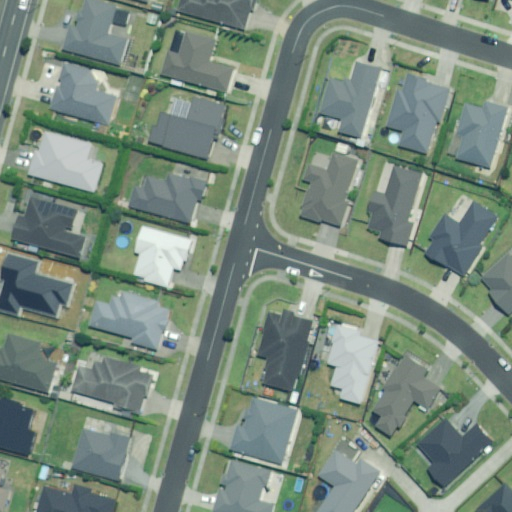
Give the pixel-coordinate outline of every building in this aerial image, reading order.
[(119,7),(94,0),(86,0),(79,27),(73,26),(67,49),(125,66),(132,40),(111,35),(119,7)] [(257,0),(181,0),(179,11),(247,30),(252,11),(254,11),(257,0)] [(217,41),(185,32),(179,54),(169,51),(163,75),(230,93),(237,69),(212,62),(217,41)] [(384,69),(359,62),(353,84),(332,79),(323,114),(345,120),(341,132),(366,139),(384,69)] [(105,75),(64,64),(52,109),(112,125),(119,95),(101,91),(105,75)] [(428,80),(409,75),(404,91),(399,90),(389,127),(405,131),(401,146),(430,154),(440,119),(444,120),(453,90),(427,83),(428,80)] [(228,106),(196,97),(194,104),(176,98),(171,114),(166,113),(162,127),(157,125),(152,142),(211,160),(228,106)] [(511,109),(488,102),(485,110),(466,104),(458,135),(465,137),(458,158),(493,168),(511,109)] [(93,145),(47,133),(42,151),(39,150),(32,175),(97,193),(105,165),(89,160),(93,145)] [(349,147),(338,143),(329,170),(310,164),(305,180),(312,182),(301,216),(323,223),(324,221),(343,227),(350,203),(347,202),(360,161),(346,156),(349,147)] [(420,174),(390,165),(382,193),(373,190),(366,211),(370,213),(366,227),(380,232),(378,237),(405,245),(412,222),(406,221),(420,174)] [(171,174),(169,182),(150,177),(147,190),(136,187),(131,207),(193,223),(200,197),(205,198),(209,183),(171,174)] [(80,210),(32,197),(27,217),(22,215),(16,240),(81,258),(87,237),(67,232),(69,226),(75,228),(80,210)] [(497,216),(471,200),(458,222),(443,213),(428,237),(432,239),(424,252),(461,275),(497,216)] [(192,241),(144,227),(137,252),(142,254),(135,278),(170,287),(176,266),(184,268),(192,241)] [(511,307),(511,256),(507,252),(480,277),(490,287),(487,289),(508,312),(511,307)] [(37,262),(6,254),(0,276),(6,278),(0,301),(0,308),(19,314),(21,306),(56,316),(59,304),(67,306),(73,285),(33,274),(37,262)] [(159,303),(117,291),(113,306),(98,302),(92,326),(135,338),(134,343),(161,350),(171,310),(158,307),(159,303)] [(286,313),(285,316),(270,313),(259,356),(271,359),(264,384),(296,392),(305,358),(307,358),(316,321),(286,313)] [(382,339),(340,327),(330,364),(339,366),(333,386),(346,389),(343,399),(364,404),(382,339)] [(0,348),(0,379),(51,393),(59,363),(43,359),(47,345),(10,335),(6,350),(0,348)] [(431,369),(409,354),(385,388),(389,390),(375,410),(385,417),(378,426),(394,437),(418,402),(429,410),(443,389),(426,377),(431,369)] [(143,369),(106,358),(104,364),(97,362),(95,371),(80,367),(73,391),(117,403),(117,405),(144,413),(154,376),(142,372),(143,369)] [(0,448),(32,457),(38,434),(29,431),(35,410),(25,408),(26,404),(8,399),(7,404),(0,402),(0,448)] [(299,411),(253,399),(246,427),(237,430),(232,450),(286,464),(299,411)] [(465,438),(447,419),(419,445),(435,462),(429,467),(446,486),(495,441),(480,424),(465,438)] [(114,436),(82,429),(73,471),(123,482),(133,437),(115,433),(114,436)] [(359,466),(336,451),(320,476),(337,487),(320,511),(355,511),(382,472),(363,460),(359,466)] [(273,472),(233,461),(229,476),(225,475),(215,511),(274,511),(276,505),(261,502),(266,484),(269,485),(273,472)] [(7,469),(0,467),(0,511),(7,511),(13,490),(2,487),(7,469)] [(511,511),(511,488),(508,484),(478,511),(511,511)] [(94,490),(76,485),(73,496),(46,488),(39,511),(114,511),(118,501),(93,494),(94,490)]
